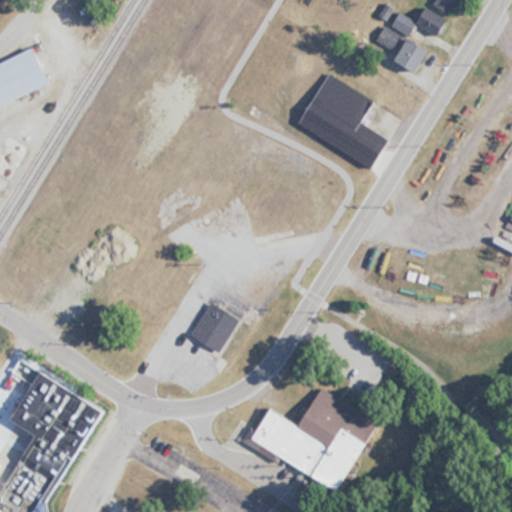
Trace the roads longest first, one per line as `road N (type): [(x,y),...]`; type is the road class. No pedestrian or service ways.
road 1 (residential): [(143,409),(183,421),(246,403),(504,0)]
road 2 (residential): [(143,409),(0,310)]
road 3 (residential): [(78,511),(143,409)]
